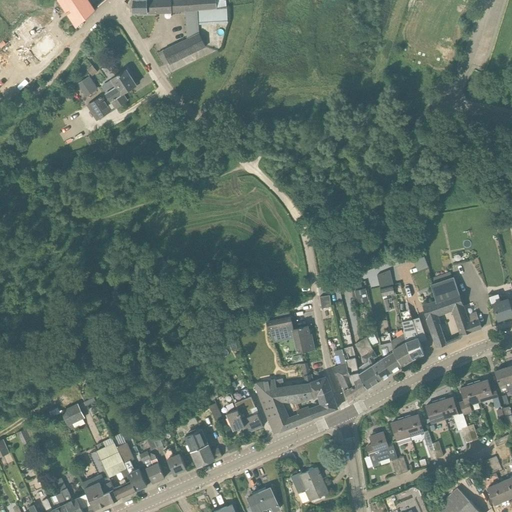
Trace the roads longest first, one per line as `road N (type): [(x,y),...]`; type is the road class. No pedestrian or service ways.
road 1 (unclassified): [(345,414),(296,216),(172,94),(113,3)]
road 2 (tertiary): [(128,511),(345,414)]
road 3 (tertiary): [(345,414),(511,336)]
road 4 (unclassified): [(0,117),(57,74),(113,3)]
